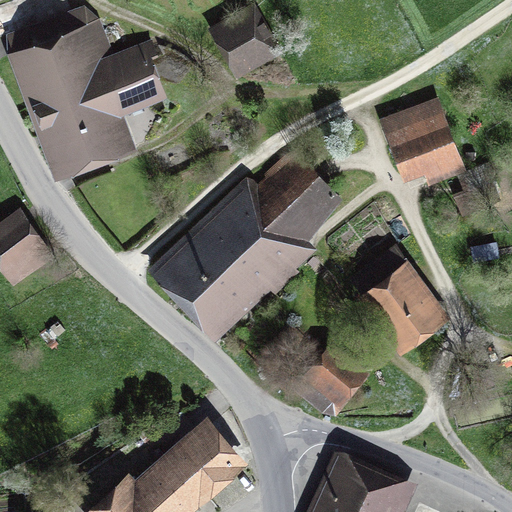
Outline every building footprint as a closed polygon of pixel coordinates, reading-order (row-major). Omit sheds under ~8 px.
[(0,10),(0,39),(1,41),(25,29),(13,5),(0,10)] [(241,73),(279,52),(254,6),(216,27),(241,73)] [(12,36),(63,160),(117,139),(106,106),(153,88),(156,97),(163,95),(150,58),(157,55),(153,44),(92,66),(72,13),(12,36)] [(462,170),(436,101),(385,121),(405,172),(424,165),(431,182),(462,170)] [(167,268),(216,320),(302,241),(296,235),(338,197),(311,168),(316,163),(301,147),(285,158),(270,171),(272,174),(253,189),(252,188),(167,268)] [(465,189),(494,178),(488,163),(459,175),(465,189)] [(3,261),(14,278),(49,257),(24,220),(0,236),(0,263),(3,261)] [(356,275),(403,340),(436,316),(396,262),(401,259),(393,247),(356,275)] [(324,409),(335,412),(361,381),(328,353),(298,388),(324,409)] [(95,511),(172,511),(234,458),(209,428),(167,465),(160,457),(95,511)] [(320,511),(389,511),(401,488),(343,462),(320,511)]
